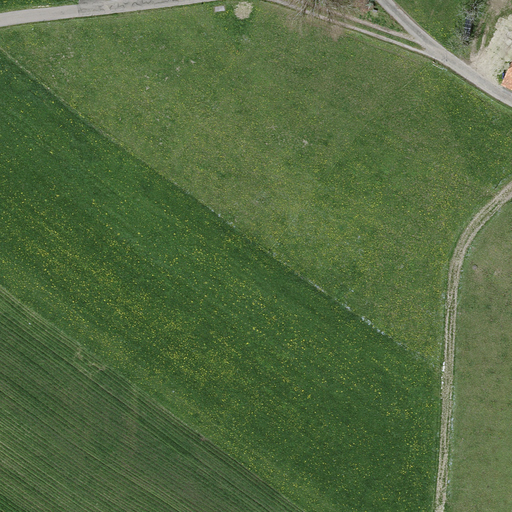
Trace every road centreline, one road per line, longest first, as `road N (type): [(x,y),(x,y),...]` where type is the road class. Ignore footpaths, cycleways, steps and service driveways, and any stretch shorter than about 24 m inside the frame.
road 1 (track): [(434,511),(450,270),(468,235),(511,194)]
road 2 (track): [(466,72),(268,0)]
road 3 (track): [(185,0),(0,24)]
